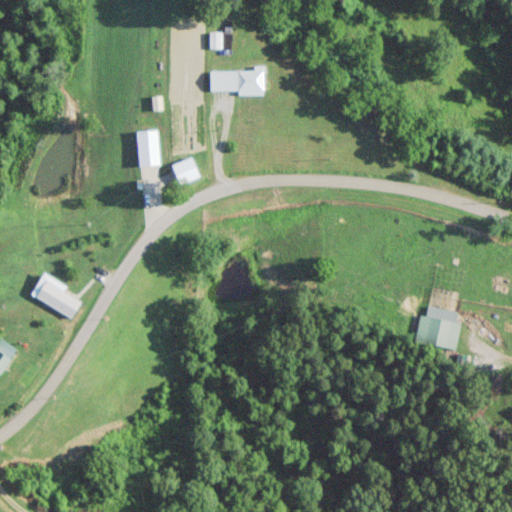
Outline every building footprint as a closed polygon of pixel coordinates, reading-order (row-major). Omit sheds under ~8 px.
[(263,93),(263,69),(208,70),(209,93),(263,93)] [(155,129),(134,131),(138,168),(159,166),(155,129)] [(80,300),(62,290),(65,284),(42,271),(29,295),(70,317),(80,300)] [(413,341),(454,348),(458,321),(418,314),(413,341)] [(0,370),(15,347),(0,337),(0,370)]
